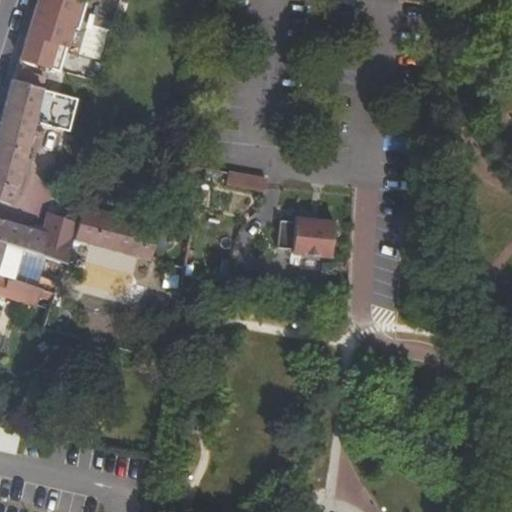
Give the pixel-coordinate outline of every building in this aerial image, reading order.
[(82,0),(32,0),(15,56),(61,71),(82,0)] [(25,64),(17,62),(0,122),(0,143),(23,150),(28,134),(36,136),(39,136),(41,128),(36,126),(44,99),(38,97),(43,77),(24,70),(25,64)] [(22,157),(23,150),(0,143),(0,200),(9,203),(18,172),(24,173),(28,158),(22,157)] [(195,168),(192,190),(197,192),(200,169),(195,168)] [(224,184),(262,193),(265,178),(227,169),(224,184)] [(11,207),(33,213),(37,196),(53,200),(57,184),(20,174),(11,207)] [(64,263),(66,256),(72,237),(83,240),(152,259),(155,244),(167,247),(169,244),(188,248),(191,231),(83,203),(77,221),(46,213),(42,232),(0,220),(0,241),(6,243),(5,246),(64,263)] [(290,215),(288,255),(330,256),(332,216),(290,215)] [(83,240),(72,237),(66,256),(78,259),(83,240)] [(42,290),(36,289),(0,277),(0,293),(37,305),(42,290)] [(36,289),(42,290),(54,294),(56,284),(39,279),(36,289)] [(0,451),(16,456),(22,429),(0,423),(0,451)]
